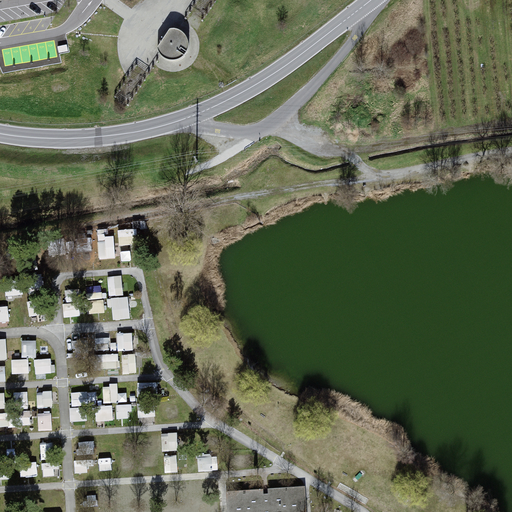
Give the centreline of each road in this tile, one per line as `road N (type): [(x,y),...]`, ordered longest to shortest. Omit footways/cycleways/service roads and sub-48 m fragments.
road 1 (tertiary): [(191,116),(250,88),(368,1)]
road 2 (tertiary): [(0,133),(104,137),(191,116)]
road 3 (track): [(349,153),(511,122)]
road 4 (unclassified): [(368,1),(353,40),(275,120)]
